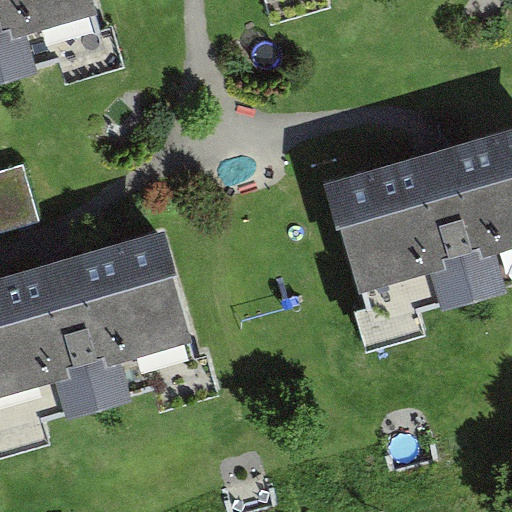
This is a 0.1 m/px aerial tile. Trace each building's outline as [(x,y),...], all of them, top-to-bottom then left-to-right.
[(100,0),(0,0),(0,60),(48,48),(56,79),(118,62),(100,0)] [(237,0),(243,21),(300,5),(298,0),(237,0)] [(511,160),(503,130),(288,190),(333,352),(390,336),(379,297),(476,270),(485,301),(511,293),(511,160)] [(0,167),(0,229),(42,218),(25,160),(0,167)] [(141,241),(0,280),(0,454),(27,447),(16,408),(114,381),(122,412),(184,395),(141,241)]
